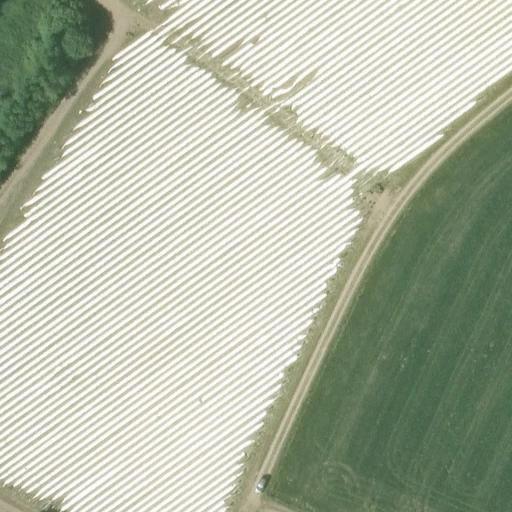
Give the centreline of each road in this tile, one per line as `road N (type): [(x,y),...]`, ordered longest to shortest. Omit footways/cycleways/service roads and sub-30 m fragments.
road 1 (track): [(257,511),(396,205),(511,96)]
road 2 (track): [(396,205),(116,0)]
road 3 (track): [(128,8),(0,192)]
